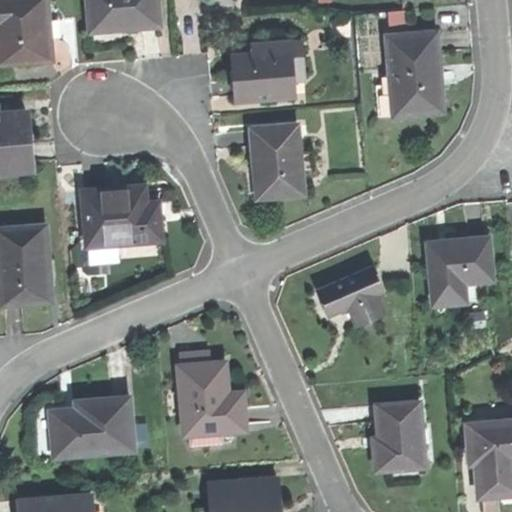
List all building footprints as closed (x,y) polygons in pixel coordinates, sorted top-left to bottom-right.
[(0,67),(23,66),(47,64),(42,0),(0,3),(0,67)] [(85,0),(89,35),(121,32),(158,29),(155,0),(85,0)] [(398,120),(441,115),(437,75),(432,35),(385,40),(390,89),(395,89),(398,120)] [(232,89),(233,102),(291,97),(289,74),(301,73),(298,45),(251,49),(253,72),(231,74),(232,89)] [(0,175),(27,173),(25,142),(23,116),(0,117),(0,175)] [(250,153),(251,169),(257,168),(259,201),(301,197),(295,128),(248,132),(250,153)] [(80,193),(84,249),(158,244),(155,206),(142,206),(141,188),(111,191),(80,193)] [(0,234),(0,308),(20,307),(48,305),(42,231),(0,234)] [(426,253),(430,308),(453,306),(451,286),(461,286),(489,284),(486,240),(461,242),(444,243),(445,251),(426,253)] [(367,272),(315,295),(321,307),(325,317),(345,309),(353,329),(379,317),(371,298),(378,295),(367,272)] [(463,306),(461,286),(451,286),(453,306),(463,306)] [(174,368),(180,436),(240,432),(238,406),(223,407),(222,394),(219,365),(174,368)] [(237,393),(222,394),(223,407),(238,406),(237,400),(237,393)] [(52,459),(131,453),(127,399),(72,403),(73,412),(48,414),(50,435),(52,459)] [(374,474),(422,470),(417,404),(375,408),(377,436),(379,451),(372,451),(374,474)] [(511,424),(462,429),(464,449),(471,448),(476,500),(499,498),(498,492),(511,490),(511,424)] [(206,487),(207,511),(275,511),(273,482),(206,487)] [(88,511),(88,498),(17,502),(17,511),(88,511)]
